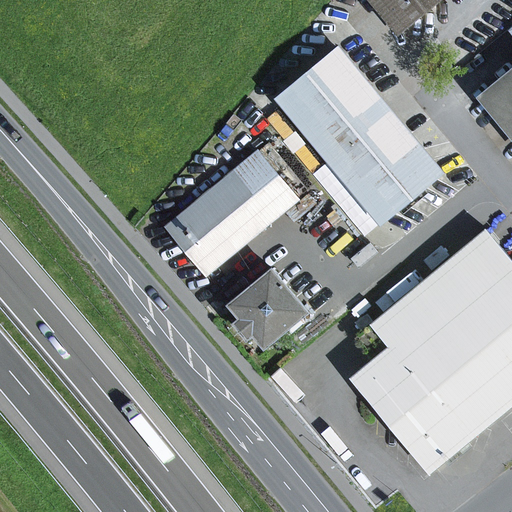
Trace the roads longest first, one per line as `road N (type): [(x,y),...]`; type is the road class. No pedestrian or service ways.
road 1 (primary): [(0,119),(339,511)]
road 2 (motorway): [(202,511),(0,268)]
road 3 (motorway): [(0,360),(126,511)]
road 4 (residential): [(511,192),(390,48)]
